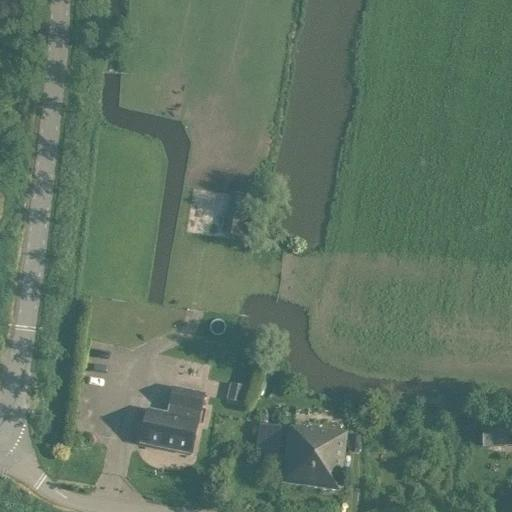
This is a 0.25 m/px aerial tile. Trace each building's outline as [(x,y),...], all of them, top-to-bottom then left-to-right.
[(232,184),(226,224),(242,226),(248,187),(232,184)] [(238,394),(241,377),(226,374),(222,391),(238,394)] [(144,400),(141,413),(136,416),(139,420),(136,434),(187,444),(200,385),(170,378),(164,404),(144,400)] [(252,440),(274,443),(277,416),(256,413),(252,440)] [(511,417),(479,418),(480,436),(511,435),(511,417)] [(280,473),(335,480),(342,423),(303,418),(303,420),(286,418),(280,473)]
